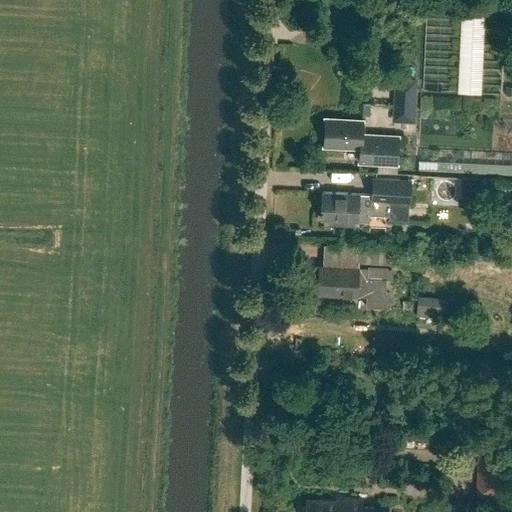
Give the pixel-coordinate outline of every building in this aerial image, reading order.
[(483,12),(483,6),(467,5),(467,11),(461,11),(457,93),(481,94),(484,12),(483,12)] [(398,105),(413,106),(414,94),(399,93),(398,105)] [(396,164),(397,135),(361,133),(362,119),(325,117),(323,146),(359,147),(359,162),(396,164)] [(325,148),(325,157),(345,159),(345,150),(325,148)] [(322,192),(320,220),(342,221),(342,225),(354,226),(354,222),(369,222),(369,215),(389,216),(388,219),(408,220),(409,203),(410,203),(411,180),(399,179),(372,178),(371,195),(322,192)] [(482,204),(482,183),(464,182),(463,203),(482,204)] [(390,269),(318,266),(317,294),(366,296),(366,306),(388,307),(390,269)] [(445,318),(446,298),(417,296),(415,316),(445,318)] [(501,496),(501,482),(476,481),(476,495),(501,496)] [(359,511),(360,499),(336,498),(335,502),(307,501),(306,511),(359,511)] [(457,511),(457,503),(443,503),(443,511),(457,511)]
